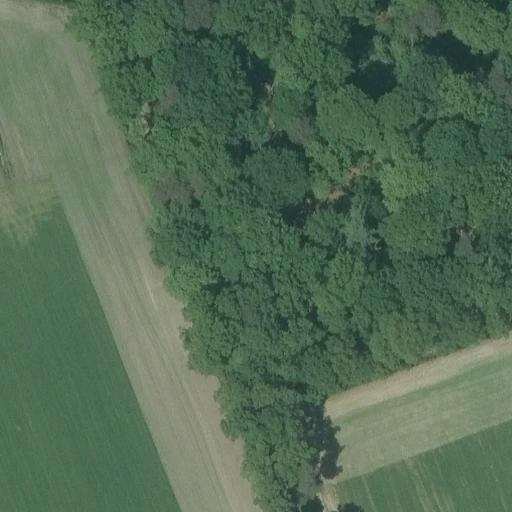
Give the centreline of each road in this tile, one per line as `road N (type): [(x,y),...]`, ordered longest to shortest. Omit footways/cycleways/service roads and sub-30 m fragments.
road 1 (track): [(293,511),(108,0)]
road 2 (track): [(511,290),(246,380)]
